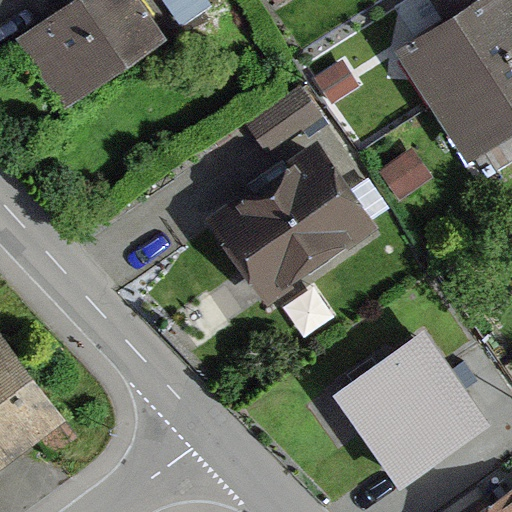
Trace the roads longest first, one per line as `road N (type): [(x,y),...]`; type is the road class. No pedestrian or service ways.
road 1 (residential): [(0,202),(209,436)]
road 2 (residential): [(107,511),(209,436)]
